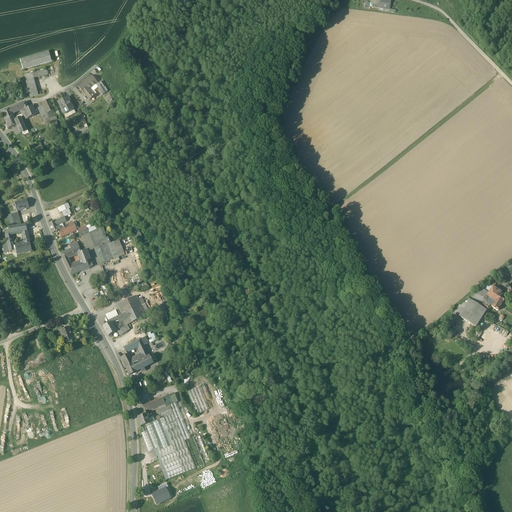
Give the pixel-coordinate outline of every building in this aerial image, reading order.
[(390,5),(381,4),(382,2),(380,1),(378,1),(377,5),(377,8),(384,9),(384,10),(385,10),(385,9),(390,10),(390,5)] [(48,52),(19,61),(22,71),(51,62),(48,52)] [(46,70),(24,76),(29,94),(37,91),(34,79),(48,75),(46,70)] [(92,77),(79,87),(84,93),(88,91),(88,90),(97,83),(92,77)] [(101,82),(96,85),(99,90),(105,87),(101,82)] [(88,91),(84,93),(89,100),(93,97),(88,91)] [(67,97),(57,103),(64,115),(74,110),(67,97)] [(49,100),(41,104),(42,106),(46,115),(54,111),(49,100)] [(25,103),(9,109),(11,114),(27,107),(25,103)] [(32,106),(28,108),(25,110),(28,119),(36,115),(32,106)] [(54,111),(46,115),(42,106),(38,109),(44,121),(55,116),(56,115),(54,111)] [(9,109),(1,113),(5,122),(13,118),(11,114),(9,109)] [(13,118),(5,122),(8,129),(17,125),(25,122),(22,115),(18,116),(19,119),(15,121),(13,118)] [(25,122),(17,125),(20,132),(21,133),(29,130),(25,122)] [(83,129),(72,134),(74,139),(86,134),(83,129)] [(26,200),(15,203),(16,206),(16,208),(17,208),(17,211),(29,207),(26,200)] [(18,212),(11,215),(14,226),(21,225),(18,212)] [(56,221),(48,225),(52,234),(56,232),(56,233),(57,232),(58,231),(59,231),(57,226),(58,225),(56,221)] [(64,228),(60,229),(58,225),(57,226),(59,231),(58,231),(61,238),(76,231),(72,223),(68,225),(69,227),(65,230),(64,228)] [(26,225),(9,228),(9,230),(10,234),(11,234),(22,232),(27,231),(26,225)] [(95,226),(87,230),(89,235),(89,234),(97,230),(95,226)] [(87,229),(78,233),(81,238),(89,235),(87,230),(87,229)] [(103,236),(100,229),(97,230),(89,234),(89,235),(95,250),(106,245),(110,244),(108,238),(106,239),(104,239),(103,236)] [(134,240),(141,237),(139,231),(131,233),(134,240)] [(25,244),(15,246),(16,250),(17,254),(31,251),(29,242),(25,244)] [(15,246),(14,246),(13,243),(8,244),(7,245),(9,252),(15,251),(16,250),(15,246)] [(77,243),(69,246),(71,250),(72,249),(74,256),(77,255),(81,254),(81,253),(80,252),(79,250),(77,243)] [(112,243),(110,244),(106,245),(112,261),(118,258),(112,243)] [(106,245),(95,250),(101,265),(112,261),(106,245)] [(71,250),(60,254),(63,261),(68,259),(74,256),(72,249),(71,250)] [(82,253),(81,253),(81,254),(77,255),(81,263),(87,261),(89,260),(86,251),(82,253)] [(68,259),(63,261),(67,269),(71,267),(68,259)] [(81,263),(71,267),(67,269),(70,276),(89,269),(87,261),(81,263)] [(504,270),(500,274),(504,278),(508,274),(504,270)] [(493,278),(488,285),(492,288),(493,288),(497,281),(493,278)] [(146,283),(138,287),(140,291),(148,288),(146,283)] [(488,285),(486,284),(481,291),(488,295),(492,288),(488,285)] [(500,293),(493,288),(492,288),(488,295),(490,296),(489,298),(495,301),(498,296),(500,293)] [(480,290),(469,300),(480,307),(484,303),(489,298),(490,296),(488,295),(481,291),(480,290)] [(136,296),(118,304),(122,314),(127,312),(136,308),(141,306),(138,299),(136,296)] [(498,296),(491,307),(497,311),(504,300),(498,296)] [(149,315),(141,298),(138,299),(141,306),(136,308),(141,318),(149,315)] [(495,301),(489,298),(484,303),(488,305),(491,307),(495,301)] [(469,301),(467,299),(464,303),(463,303),(461,307),(459,306),(453,315),(475,328),(486,311),(485,311),(480,307),(469,300),(469,301)] [(136,308),(127,312),(132,322),(132,323),(141,318),(136,308)] [(122,314),(117,317),(119,320),(121,324),(114,328),(115,331),(117,331),(124,327),(132,322),(127,312),(122,314)] [(114,328),(111,323),(103,327),(108,336),(112,333),(115,331),(114,328)] [(62,330),(59,331),(59,332),(60,335),(58,336),(60,340),(63,339),(65,343),(74,340),(69,327),(62,330)] [(124,327),(117,331),(119,335),(127,331),(124,327)] [(140,339),(134,342),(137,347),(141,355),(142,358),(143,358),(148,355),(143,345),(140,339)] [(134,342),(123,348),(125,352),(129,350),(129,351),(137,347),(134,342)] [(127,355),(120,358),(125,368),(133,364),(130,360),(127,355)] [(143,359),(141,360),(145,367),(153,363),(149,356),(143,359)] [(133,364),(125,368),(129,375),(136,372),(134,368),(133,364)] [(199,387),(188,391),(197,413),(207,409),(199,387)] [(174,395),(163,399),(165,405),(166,407),(169,406),(176,403),(177,403),(174,395)] [(163,399),(143,407),(145,411),(153,408),(154,409),(158,407),(165,405),(163,399)] [(190,439),(176,403),(169,406),(173,414),(174,414),(176,419),(185,441),(190,439)] [(166,407),(159,410),(162,419),(173,414),(169,406),(166,407)] [(161,419),(159,420),(161,425),(176,419),(174,414),(173,414),(162,419),(161,419)] [(147,415),(138,418),(141,427),(150,424),(148,419),(147,415)] [(155,422),(150,424),(141,427),(143,432),(141,433),(148,452),(156,449),(157,452),(168,480),(183,473),(173,446),(185,441),(176,419),(161,425),(159,420),(155,422)] [(199,435),(190,439),(185,441),(196,468),(210,462),(199,435)] [(183,473),(196,468),(185,441),(173,446),(183,473)] [(160,491),(152,495),(157,505),(164,501),(163,500),(170,497),(165,488),(160,491)]
